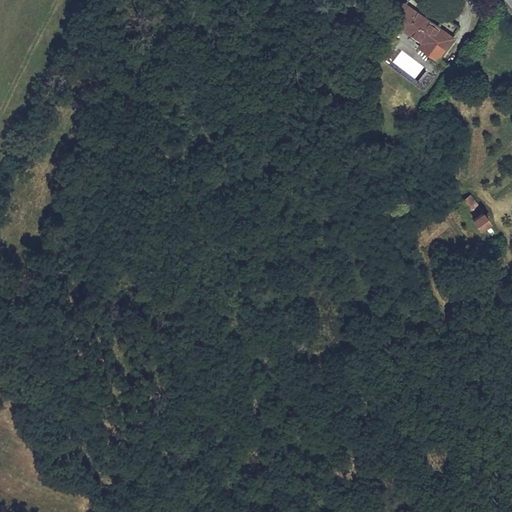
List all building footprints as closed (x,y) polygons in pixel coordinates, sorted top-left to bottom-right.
[(419,49),(433,60),(455,30),(439,18),(433,27),(400,5),(392,16),(404,24),(401,30),(421,45),(419,49)] [(341,10),(336,17),(347,26),(353,19),(341,10)] [(404,24),(392,16),(387,25),(399,33),(401,30),(404,24)] [(494,232),(466,191),(456,198),(484,240),(494,232)] [(406,242),(398,247),(402,255),(411,249),(406,242)]
